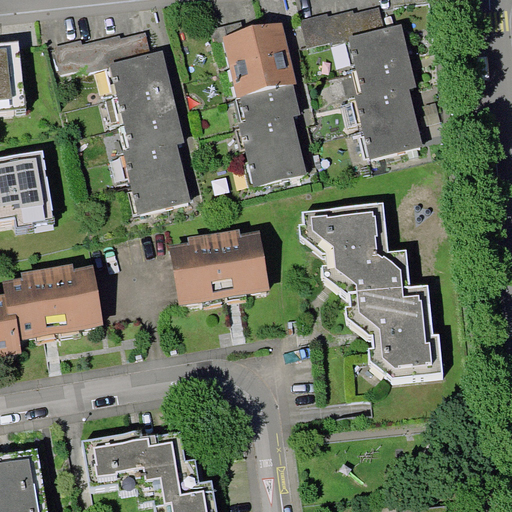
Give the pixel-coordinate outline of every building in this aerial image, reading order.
[(275,32),(220,44),(251,193),(306,181),(275,32)] [(395,33),(345,44),(372,164),(422,153),(395,33)] [(15,42),(0,44),(0,109),(22,107),(15,42)] [(156,56),(102,67),(133,217),(187,206),(156,56)] [(36,160),(0,165),(0,217),(44,211),(36,160)] [(301,220),(307,237),(326,259),(329,275),(349,294),(352,319),(375,340),(377,364),(390,375),(433,374),(431,287),(402,287),(401,261),(378,262),(377,219),(301,220)] [(255,236),(165,251),(175,306),(264,291),(255,236)] [(5,302),(12,346),(106,331),(96,268),(2,283),(5,302)] [(12,346),(5,302),(0,302),(0,359),(14,358),(12,346)] [(216,511),(212,488),(200,490),(196,465),(185,467),(180,439),(143,445),(141,437),(82,447),(91,496),(119,491),(120,497),(137,494),(140,510),(154,508),(155,511),(216,511)] [(46,511),(37,454),(0,460),(0,511),(46,511)]
